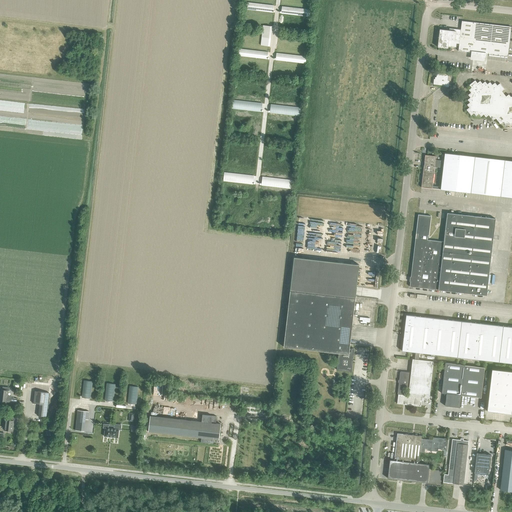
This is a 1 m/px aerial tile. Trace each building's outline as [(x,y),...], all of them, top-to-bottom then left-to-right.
[(243,9),(272,12),(273,5),(243,2),(243,9)] [(281,13),(311,17),(312,10),(282,6),(281,13)] [(438,43),(437,47),(448,48),(448,46),(456,47),(457,41),(459,41),(458,51),(508,57),(511,27),(462,21),(461,30),(454,29),(453,31),(439,29),(438,43)] [(261,37),(269,38),(271,26),(263,25),(261,37)] [(237,56),(267,59),(268,52),(238,49),(237,56)] [(275,60),(305,64),(306,57),(276,53),(275,60)] [(448,81),(449,75),(440,74),(440,73),(436,73),(436,79),(434,79),(433,84),(445,86),(445,87),(448,87),(449,81),(448,81)] [(469,108),(466,110),(471,116),(474,114),(476,116),(479,114),(481,117),(483,115),(486,117),(488,115),(491,119),(495,119),(495,118),(500,124),(503,122),(505,125),(508,122),(510,125),(511,123),(511,96),(511,98),(508,95),(506,97),(501,92),(504,89),(500,83),(497,86),(495,83),(492,85),(490,82),(487,84),(485,82),(482,84),(480,81),(477,83),(475,81),(469,85),(471,88),(468,90),(471,93),(468,95),(470,98),(467,100),(469,103),(467,105),(469,108)] [(231,108),(261,112),(262,103),(232,100),(231,108)] [(269,113),(299,116),(300,108),(270,104),(269,113)] [(440,189),(511,197),(511,160),(445,153),(444,161),(435,160),(436,156),(425,155),(424,159),(428,160),(427,166),(424,165),(421,187),(432,189),(432,188),(440,189)] [(223,181),(253,184),(254,176),(224,173),(223,181)] [(261,185),(291,189),(292,180),(262,177),(261,185)] [(410,287),(486,296),(495,219),(447,213),(444,242),(428,240),(431,216),(418,215),(410,287)] [(290,291),(283,347),(338,353),(336,370),(351,371),(354,349),(349,348),(350,344),(352,325),(355,298),(359,265),(294,257),(290,291)] [(402,351),(511,363),(511,327),(406,315),(402,351)] [(429,398),(433,362),(412,359),(411,373),(401,372),(400,372),(397,394),(398,395),(397,404),(421,407),(422,398),(429,398)] [(484,368),(464,365),(445,363),(441,393),(446,394),(445,406),(460,408),(461,395),(481,398),(484,368)] [(511,371),(491,369),(487,411),(511,414),(511,405),(511,371)] [(82,398),(90,399),(92,381),(84,380),(82,398)] [(105,400),(113,401),(115,384),(107,383),(105,400)] [(128,403),(136,404),(138,387),(130,386),(128,403)] [(0,400),(7,401),(11,401),(16,402),(17,398),(11,398),(11,397),(7,397),(8,391),(9,391),(9,388),(3,387),(2,390),(0,389),(0,400)] [(38,416),(46,417),(49,393),(35,391),(33,403),(39,404),(38,416)] [(88,420),(89,411),(77,410),(75,430),(83,431),(85,419),(88,420)] [(148,431),(201,438),(201,442),(213,444),(214,439),(219,440),(221,424),(216,424),(216,416),(202,415),(201,422),(150,416),(148,431)] [(4,430),(12,431),(13,421),(5,420),(5,426),(4,426),(4,430)] [(104,436),(118,438),(119,429),(105,428),(104,436)] [(438,449),(447,450),(448,439),(438,438),(433,438),(433,437),(432,437),(432,440),(426,439),(426,440),(422,439),(421,439),(422,436),(417,436),(417,434),(415,434),(415,435),(397,433),(394,461),(389,460),(387,478),(427,482),(429,465),(419,463),(420,452),(424,453),(425,449),(427,449),(427,450),(436,451),(436,447),(438,447),(438,449)] [(463,485),(465,467),(468,441),(452,439),(448,475),(444,474),(443,482),(463,485)] [(500,490),(511,491),(511,450),(505,450),(500,490)] [(474,473),(488,475),(490,455),(476,453),(474,473)]
